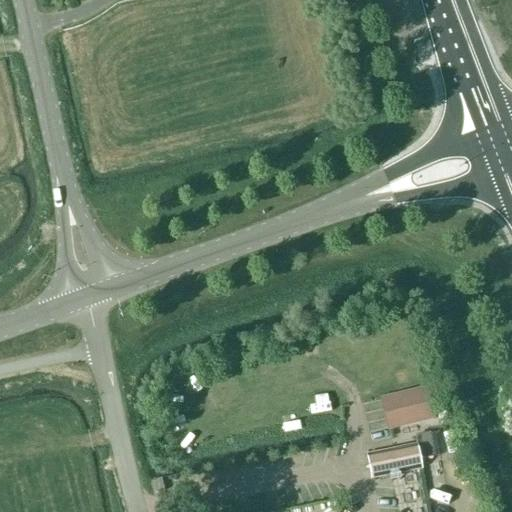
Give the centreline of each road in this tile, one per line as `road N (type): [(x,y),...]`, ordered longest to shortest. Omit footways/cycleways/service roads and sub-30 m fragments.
road 1 (tertiary): [(87,297),(502,153)]
road 2 (tertiary): [(87,297),(21,0)]
road 3 (unclassified): [(136,511),(87,297)]
road 4 (trunk): [(502,153),(444,0)]
